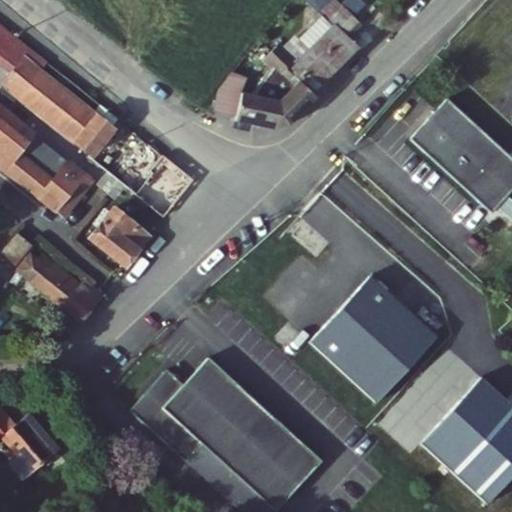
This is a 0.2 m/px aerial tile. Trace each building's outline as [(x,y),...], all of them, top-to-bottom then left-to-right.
[(330,0),(320,12),(322,13),(286,52),(294,60),(286,69),(313,97),(360,48),(348,37),(360,23),(334,0),(330,0)] [(41,73),(48,65),(0,27),(0,60),(14,72),(4,85),(21,98),(41,73)] [(281,79),(263,97),(239,96),(233,121),(240,122),(274,128),(288,126),(315,98),(313,97),(286,69),(294,60),(286,52),(279,44),(262,61),(281,79)] [(112,129),(41,73),(21,98),(93,155),(112,129)] [(231,117),(236,96),(218,92),(215,113),(231,117)] [(511,164),(446,102),(408,141),(489,217),(511,191),(511,164)] [(17,156),(34,135),(0,107),(0,166),(64,219),(92,183),(69,164),(53,184),(17,156)] [(193,180),(166,158),(135,195),(163,218),(193,180)] [(111,197),(121,184),(107,173),(97,186),(111,197)] [(147,239),(112,210),(89,238),(124,266),(147,239)] [(36,258),(32,255),(18,272),(80,322),(102,294),(83,279),(80,283),(41,251),(36,258)] [(370,275),(308,341),(374,403),(436,337),(370,275)] [(182,384),(166,368),(128,409),(184,460),(201,443),(273,511),(319,461),(273,418),(267,424),(226,386),(232,380),(207,357),(182,384)] [(273,418),(232,380),(226,386),(267,424),(273,418)] [(511,511),(511,399),(505,393),(443,459),(500,511),(511,511)] [(51,456),(20,420),(7,431),(0,422),(0,449),(11,463),(24,479),(51,456)] [(201,443),(184,460),(239,511),(272,511),(273,511),(201,443)] [(24,479),(11,463),(3,470),(16,486),(24,479)]
